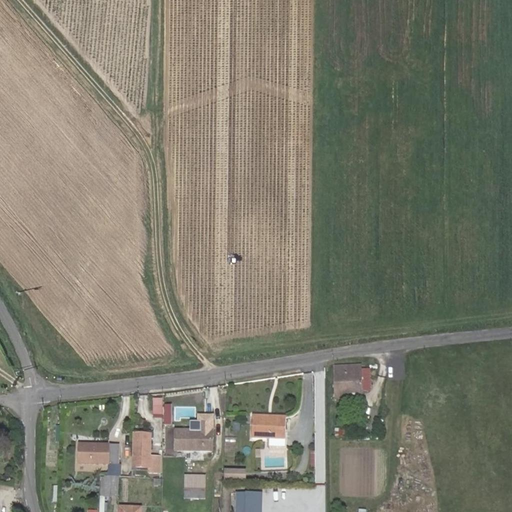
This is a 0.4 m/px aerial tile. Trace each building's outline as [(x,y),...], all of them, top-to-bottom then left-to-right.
[(362,366),(334,367),(334,393),(362,392),(362,366)] [(162,418),(162,400),(153,400),(152,414),(162,418)] [(270,439),(270,417),(252,417),(252,439),(270,439)] [(285,417),(270,417),(270,439),(285,439),(285,417)] [(233,422),(232,431),(240,432),(241,422),(233,422)] [(177,432),(177,451),(212,452),(212,433),(177,432)] [(133,468),(150,468),(150,456),(150,439),(134,439),(133,468)] [(285,439),(270,439),(270,447),(284,447),(285,439)] [(81,464),(108,465),(118,465),(118,446),(82,445),(81,464)] [(150,456),(150,468),(150,473),(159,474),(159,456),(150,456)] [(108,465),(107,478),(117,478),(118,465),(108,465)] [(245,483),(245,471),(224,470),(224,482),(245,483)] [(107,478),(100,477),(98,511),(103,511),(104,497),(118,498),(118,478),(117,478),(107,478)] [(185,477),(185,490),(205,491),(205,477),(185,477)] [(205,491),(185,490),(185,498),(205,499),(205,491)] [(260,511),(261,495),(237,494),(236,511),(260,511)]
